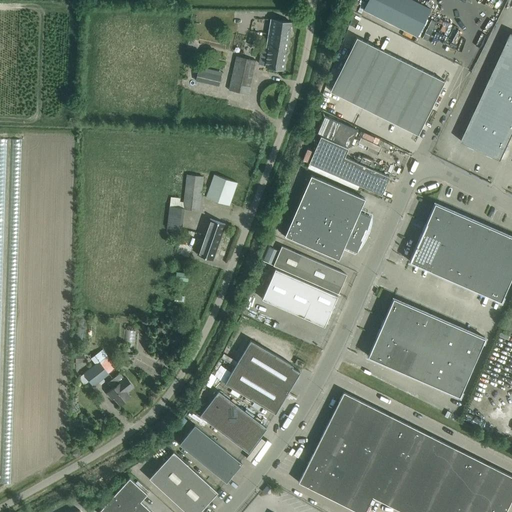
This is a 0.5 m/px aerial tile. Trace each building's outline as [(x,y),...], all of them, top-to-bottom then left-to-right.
[(417,35),(431,8),(413,0),(367,0),(363,9),(417,35)] [(261,56),(260,64),(265,65),(265,66),(283,69),(291,22),(270,19),(266,46),(263,45),(263,46),(262,46),(260,55),(261,56)] [(501,159),(511,135),(511,32),(461,141),(501,159)] [(357,37),(330,90),(418,134),(444,81),(357,37)] [(249,94),(257,60),(236,55),(229,89),(249,94)] [(220,85),(222,75),(202,71),(200,81),(220,85)] [(356,129),(324,115),(317,132),(349,146),(356,129)] [(381,194),(389,176),(344,156),(348,148),(320,135),(308,163),(381,194)] [(201,194),(202,185),(201,185),(203,176),(186,174),(183,202),(178,201),(179,198),(170,197),(170,201),(166,227),(181,229),(184,207),(201,209),(203,194),(201,194)] [(237,182),(215,174),(206,196),(229,205),(237,182)] [(367,228),(370,216),(359,211),(364,198),(311,174),(284,235),(338,258),(344,245),(356,251),(361,239),(359,238),(360,234),(362,235),(364,231),(362,230),(364,227),(367,228)] [(501,301),(511,274),(511,236),(434,202),(409,261),(501,301)] [(212,258),(225,224),(210,218),(197,253),(212,258)] [(347,274),(300,253),(281,245),(273,265),(338,293),(347,274)] [(324,325),(337,295),(275,268),(262,298),(324,325)] [(485,337),(393,297),(368,356),(459,396),(485,337)] [(300,371),(292,366),(293,365),(250,339),(237,361),(288,391),(300,371)] [(94,357),(98,362),(83,374),(93,386),(109,374),(108,372),(115,366),(103,350),(94,357)] [(75,364),(80,364),(80,362),(84,362),(84,354),(75,353),(75,364)] [(305,362),(297,358),(295,363),(302,367),(305,362)] [(288,391),(237,361),(224,383),(275,413),(288,391)] [(120,373),(114,377),(108,382),(112,388),(109,391),(107,393),(112,399),(114,397),(120,404),(130,396),(126,391),(133,386),(126,377),(124,378),(120,373)] [(267,427),(218,390),(199,415),(248,452),(267,427)] [(404,511),(505,511),(511,498),(511,475),(343,391),(298,481),(359,511),(364,511),(372,496),(404,511)] [(242,462),(194,424),(179,443),(226,482),(242,462)] [(198,511),(217,491),(173,451),(149,477),(186,511),(198,511)] [(153,511),(148,508),(140,500),(147,493),(129,477),(98,511),(153,511)]
